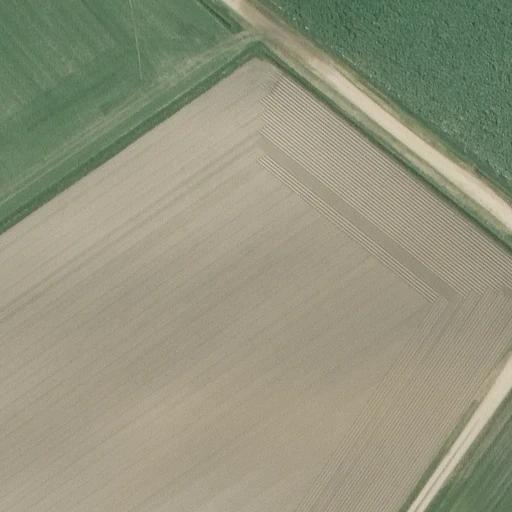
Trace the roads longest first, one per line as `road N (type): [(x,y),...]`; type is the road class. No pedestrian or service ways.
road 1 (track): [(231,0),(511,226)]
road 2 (track): [(417,511),(511,370)]
